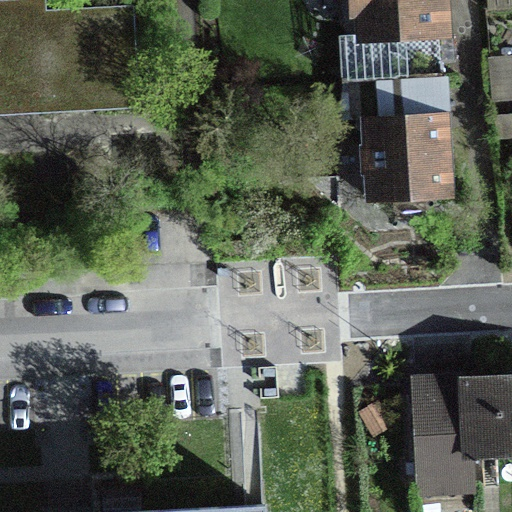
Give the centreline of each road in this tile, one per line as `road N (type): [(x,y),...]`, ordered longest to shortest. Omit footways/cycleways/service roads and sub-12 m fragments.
road 1 (residential): [(211,321),(0,324)]
road 2 (residential): [(511,315),(371,318)]
